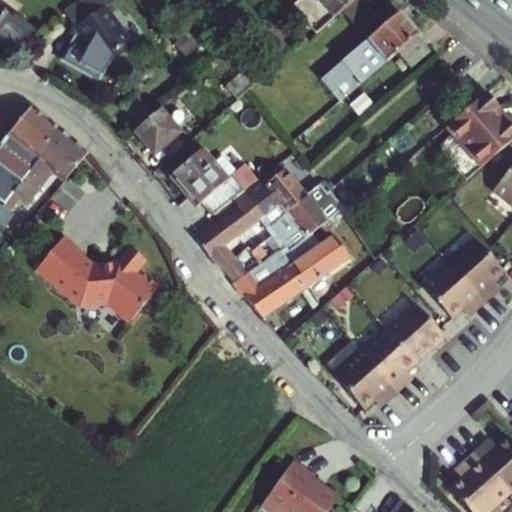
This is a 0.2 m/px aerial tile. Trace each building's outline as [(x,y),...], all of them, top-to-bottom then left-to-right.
[(0,5),(3,0),(0,0),(0,53),(1,55),(15,45),(3,36),(11,25),(8,23),(12,18),(0,8),(0,5)] [(77,0),(71,5),(64,10),(91,52),(81,60),(94,76),(134,49),(106,8),(116,0),(77,0)] [(335,17),(320,0),(299,0),(294,5),(317,33),(335,17)] [(320,0),(335,17),(343,10),(354,0),(320,0)] [(374,10),(365,0),(354,0),(343,10),(356,25),(374,10)] [(368,39),(386,24),(374,10),(356,25),(368,39)] [(319,81),(330,94),(350,77),(358,86),(396,56),(409,70),(430,53),(416,36),(417,35),(398,14),(386,24),(368,39),(319,81)] [(202,20),(175,43),(187,57),(215,34),(202,20)] [(263,79),(251,66),(226,89),(237,101),(246,92),(263,79)] [(468,90),(457,79),(435,99),(445,110),(468,90)] [(486,96),(448,130),(481,167),(511,140),(511,127),(507,121),(498,110),(486,96)] [(39,159),(61,131),(32,107),(0,148),(0,170),(13,153),(24,161),(31,152),(39,159)] [(180,132),(162,111),(136,133),(155,155),(180,132)] [(39,159),(13,190),(14,192),(3,205),(8,209),(19,196),(26,202),(52,171),(65,183),(89,154),(61,131),(39,159)] [(201,205),(211,217),(244,193),(258,183),(244,167),(238,172),(223,155),(212,164),(203,153),(173,178),(198,207),(201,205)] [(302,165),(295,156),(280,167),(287,176),(302,165)] [(511,165),(495,187),(511,200),(511,165)] [(287,176),(280,167),(258,183),(244,193),(264,213),(260,217),(266,225),(305,199),(287,176)] [(224,245),(252,223),(260,217),(264,213),(244,193),(211,217),(195,229),(200,236),(195,241),(233,284),(246,272),(234,258),(224,245)] [(286,249),(304,237),(324,224),(305,199),(266,225),(272,232),(276,238),(278,241),(280,240),(286,249)] [(260,217),(252,223),(264,239),(272,232),(266,225),(260,217)] [(250,251),(254,257),(276,238),(272,232),(264,239),(250,251)] [(290,265),(306,289),(349,259),(333,235),(313,249),(295,261),(290,265)] [(473,236),(447,259),(481,297),(491,288),(488,285),(494,280),(491,276),(500,268),(473,236)] [(313,249),(304,237),(286,249),(295,261),(313,249)] [(85,258),(63,240),(37,273),(77,306),(91,303),(94,306),(109,307),(131,325),(159,291),(144,278),(141,282),(136,277),(146,265),(130,252),(115,270),(101,269),(98,267),(93,266),(84,259),(85,258)] [(295,261),(286,249),(280,240),(278,241),(275,243),(283,255),(290,265),(295,261)] [(258,263),(254,257),(250,251),(234,258),(246,272),(258,263)] [(263,318),(306,289),(290,265),(283,255),(270,263),(267,260),(260,265),(258,263),(246,272),(233,284),(263,318)] [(481,297),(447,259),(420,282),(448,313),(458,305),(460,308),(466,303),(470,307),(481,297)] [(488,285),(491,288),(497,283),(494,280),(488,285)] [(348,285),(337,295),(343,303),(355,292),(348,285)] [(410,298),(382,323),(409,355),(438,329),(410,298)] [(466,303),(460,308),(464,312),(470,307),(466,303)] [(382,323),(356,346),(390,385),(401,375),(397,371),(403,365),(401,362),(409,355),(382,323)] [(367,392),(369,395),(376,390),(380,394),(390,385),(356,346),(330,370),(357,401),(367,392)] [(397,371),(401,375),(407,370),(403,365),(397,371)] [(376,390),(369,395),(373,400),(380,394),(376,390)] [(511,443),(503,451),(501,447),(494,453),(491,449),(480,459),(508,492),(511,489),(511,443)] [(498,444),(491,449),(494,453),(501,447),(498,444)] [(455,493),(471,511),(485,511),(508,492),(480,459),(468,470),(471,473),(464,480),(467,483),(455,493)] [(312,476),(289,461),(259,506),(267,511),(324,511),(335,496),(309,479),(312,476)] [(461,476),(464,480),(471,473),(468,470),(461,476)] [(412,511),(401,503),(393,511),(412,511)]
